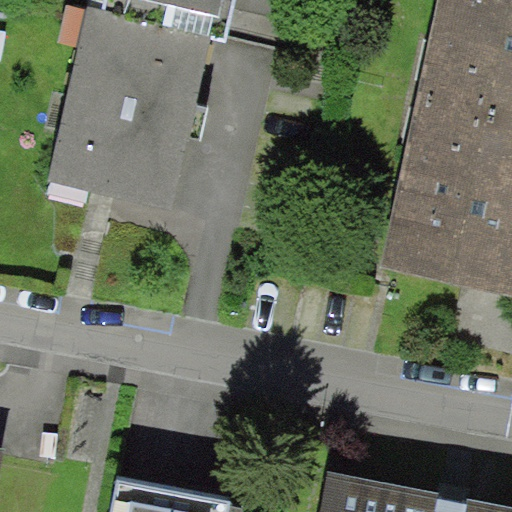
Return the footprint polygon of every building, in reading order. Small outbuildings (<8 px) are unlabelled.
[(236,0),(92,0),(92,4),(212,31),(228,35),(236,0)] [(511,0),(434,0),(382,264),(511,285),(511,0)] [(92,4),(84,2),(41,180),(171,213),(212,31),(92,4)] [(511,511),(511,507),(328,471),(321,511),(511,511)] [(243,511),(245,503),(112,476),(105,511),(243,511)]
